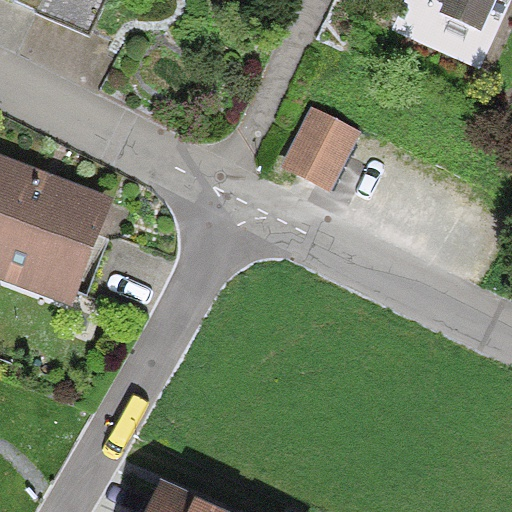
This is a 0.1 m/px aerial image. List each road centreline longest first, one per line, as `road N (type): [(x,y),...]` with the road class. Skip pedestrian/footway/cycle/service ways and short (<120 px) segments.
road 1 (residential): [(64,511),(240,198)]
road 2 (residential): [(240,198),(511,322)]
road 3 (residential): [(0,76),(229,192)]
road 4 (residential): [(316,0),(229,192)]
